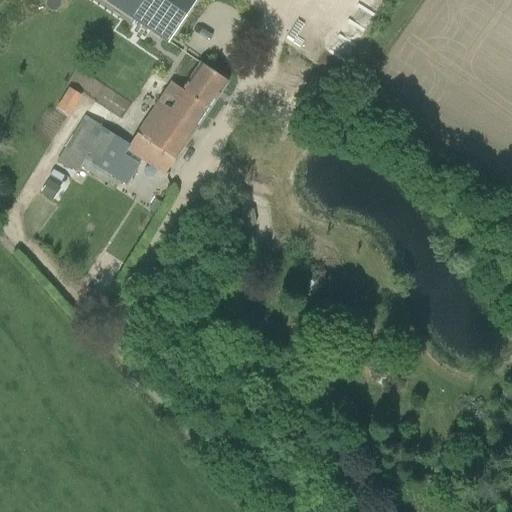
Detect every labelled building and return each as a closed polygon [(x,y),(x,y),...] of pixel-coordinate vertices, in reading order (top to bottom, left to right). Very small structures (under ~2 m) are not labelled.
[(108,0),(167,40),(194,0),(108,0)] [(171,83),(129,145),(127,149),(165,175),(228,82),(200,63),(182,90),(171,83)] [(293,75),(318,89),(325,77),(300,63),(293,75)] [(83,117),(57,159),(77,172),(80,168),(106,184),(111,178),(125,187),(138,166),(122,155),(127,149),(129,145),(83,117)] [(102,269),(94,281),(105,288),(113,276),(102,269)]
